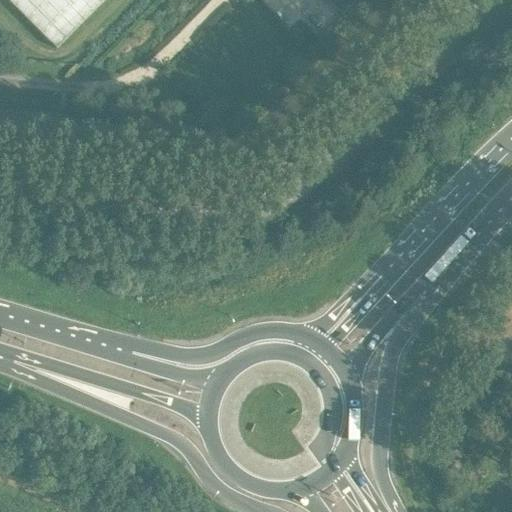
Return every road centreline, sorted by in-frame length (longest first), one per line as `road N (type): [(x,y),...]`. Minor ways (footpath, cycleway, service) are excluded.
road 1 (unclassified): [(0,197),(168,215),(264,207),(312,178),(488,0)]
road 2 (primary): [(16,354),(174,439),(219,493),(259,511)]
road 3 (motorway): [(384,511),(378,456),(386,372),(408,298)]
road 4 (primary): [(16,354),(208,418)]
road 5 (motorway): [(511,145),(386,280)]
road 6 (primary): [(302,336),(257,331),(217,352),(130,360)]
road 7 (motorway): [(408,298),(511,189)]
road 8 (primary): [(130,360),(0,320)]
road 9 (primary): [(208,418),(230,470),(254,486),(296,490)]
road 10 (primary): [(332,468),(320,446),(331,398),(303,358)]
